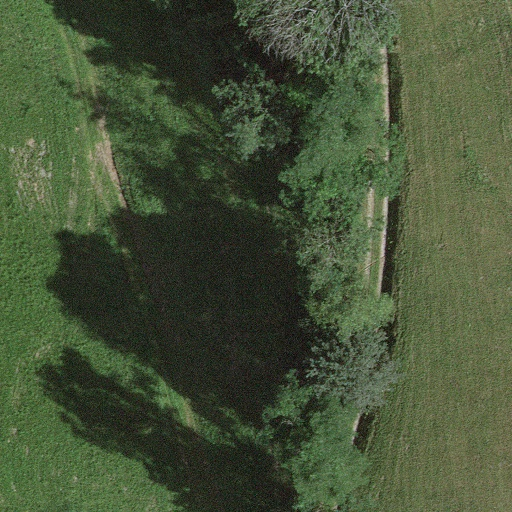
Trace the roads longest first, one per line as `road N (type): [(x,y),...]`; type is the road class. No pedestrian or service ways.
road 1 (track): [(55,0),(215,511)]
road 2 (track): [(331,511),(369,416),(403,226),(409,68),(399,0)]
